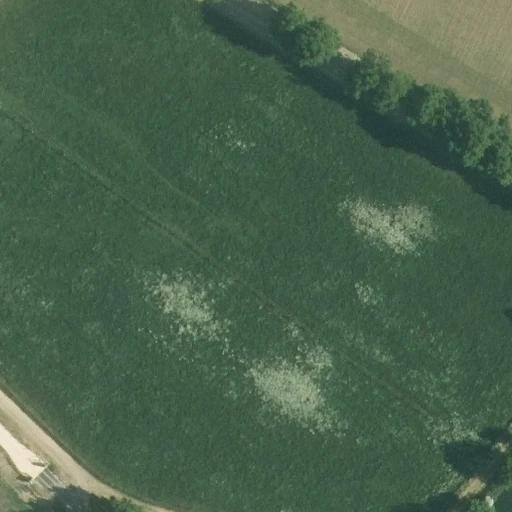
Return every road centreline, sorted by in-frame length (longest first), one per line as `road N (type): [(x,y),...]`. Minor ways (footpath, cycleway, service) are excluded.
road 1 (unknown): [(511,181),(203,0)]
road 2 (unknown): [(82,509),(88,485),(0,394)]
